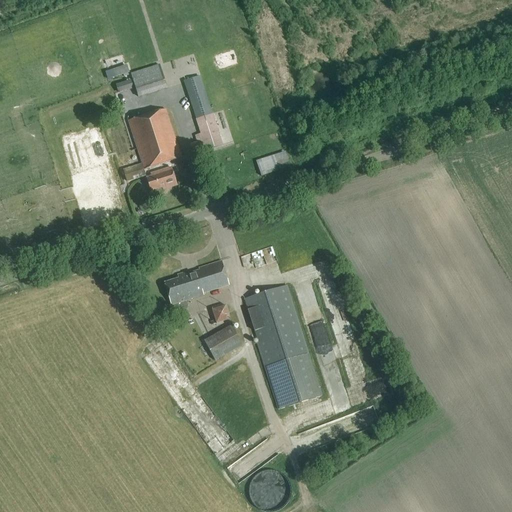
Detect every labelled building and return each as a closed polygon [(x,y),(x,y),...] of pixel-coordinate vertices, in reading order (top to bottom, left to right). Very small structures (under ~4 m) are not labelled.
[(127,63),(113,69),(115,76),(130,71),(127,63)] [(138,97),(167,88),(160,65),(131,74),(138,97)] [(206,150),(222,145),(200,77),(184,82),(201,135),(195,137),(197,143),(190,145),(193,155),(200,152),(200,151),(206,150)] [(119,93),(132,88),(130,81),(116,85),(119,93)] [(127,182),(145,176),(143,170),(181,158),(166,110),(128,121),(142,164),(123,170),(127,182)] [(262,176),(290,167),(285,153),(257,163),(262,176)] [(151,191),(176,184),(171,168),(151,174),(151,177),(147,178),(151,191)] [(247,268),(277,259),(273,247),(243,255),(247,268)] [(229,285),(222,264),(221,262),(197,269),(198,271),(184,276),(183,274),(177,276),(178,279),(165,283),(172,306),(203,296),(202,294),(229,285)] [(279,409),(320,397),(286,287),(245,300),(279,409)] [(216,325),(231,320),(226,306),(211,310),(216,325)] [(215,361),(242,346),(232,326),(204,341),(215,361)] [(215,455),(234,441),(163,344),(143,359),(215,455)] [(215,395),(234,388),(228,373),(209,381),(215,395)] [(273,480),(272,494),(262,493),(261,504),(284,506),(286,481),(273,480)]
